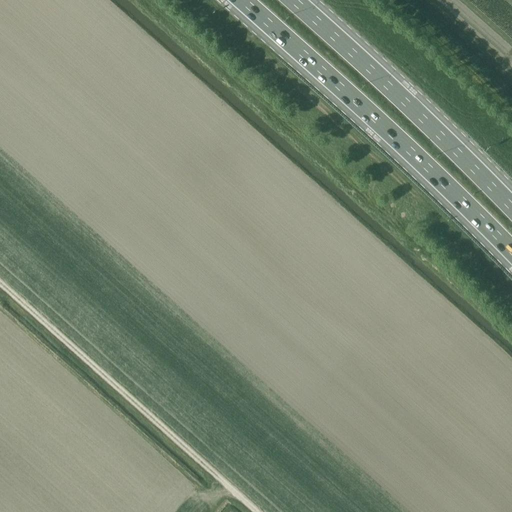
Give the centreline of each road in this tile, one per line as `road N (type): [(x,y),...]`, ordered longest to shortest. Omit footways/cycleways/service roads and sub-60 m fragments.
road 1 (primary): [(241,0),(511,249)]
road 2 (primary): [(511,210),(292,0)]
